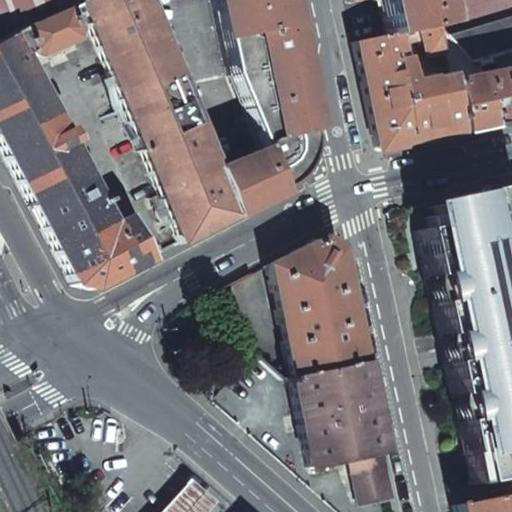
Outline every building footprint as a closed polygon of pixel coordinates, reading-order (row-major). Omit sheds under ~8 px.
[(0,0),(0,38),(5,36),(73,4),(82,0),(0,0)] [(209,171),(136,0),(82,0),(73,4),(78,16),(175,245),(229,217),(209,171)] [(287,39),(278,0),(209,0),(226,75),(257,148),(209,171),(229,217),(276,193),(274,185),(283,180),(290,172),(296,164),(300,155),(301,144),(300,132),(307,130),(287,39)] [(375,0),(384,35),(396,32),(434,24),(435,24),(429,0),(375,0)] [(33,57),(70,41),(70,38),(71,33),(66,21),(78,16),(73,4),(5,36),(17,58),(24,54),(25,56),(33,57)] [(511,18),(446,37),(470,63),(511,50),(511,18)] [(440,53),(434,24),(396,32),(398,45),(419,41),(422,57),(440,53)] [(359,85),(372,148),(375,151),(378,152),(407,145),(407,84),(398,45),(396,32),(384,35),(350,43),(359,85)] [(119,218),(106,225),(93,201),(17,58),(5,36),(0,38),(0,157),(33,219),(69,287),(88,291),(142,263),(133,246),(134,243),(129,234),(126,233),(119,218)] [(511,68),(446,82),(457,135),(495,127),(511,123),(511,68)] [(426,79),(407,84),(407,145),(411,144),(457,135),(446,82),(445,78),(427,82),(426,79)] [(454,452),(461,487),(463,486),(511,475),(511,377),(508,359),(499,361),(487,306),(496,304),(490,275),(496,274),(489,243),(511,237),(511,184),(440,199),(443,214),(419,219),(421,229),(407,233),(431,348),(454,452)] [(93,201),(106,225),(119,218),(106,194),(93,201)] [(487,306),(499,361),(508,359),(511,377),(511,237),(489,243),(496,274),(490,275),(496,304),(487,306)] [(284,378),(358,364),(344,302),(333,250),(316,239),(263,267),(284,378)] [(345,459),(377,452),(367,403),(358,364),(284,378),(303,468),(345,459)] [(355,505),(387,498),(377,452),(345,459),(355,505)] [(183,479),(153,511),(203,511),(211,503),(183,479)] [(450,511),(511,511),(511,492),(449,505),(450,511)]
